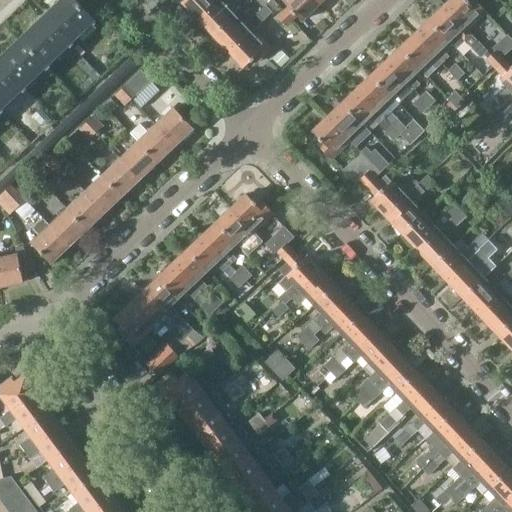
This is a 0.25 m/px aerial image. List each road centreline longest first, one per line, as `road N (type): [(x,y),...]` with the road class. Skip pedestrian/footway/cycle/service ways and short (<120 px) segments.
road 1 (residential): [(511,414),(248,131)]
road 2 (residential): [(47,318),(248,131)]
road 3 (residential): [(191,511),(47,318)]
road 4 (residential): [(248,131),(387,0)]
road 5 (residential): [(248,131),(125,0)]
